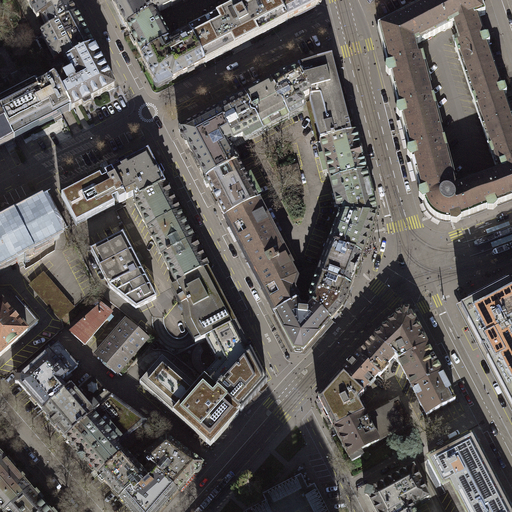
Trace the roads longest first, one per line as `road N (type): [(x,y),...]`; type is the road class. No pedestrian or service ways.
road 1 (residential): [(294,387),(148,112)]
road 2 (tertiary): [(344,10),(411,262)]
road 3 (tertiary): [(411,262),(511,463)]
road 4 (residential): [(344,10),(148,112)]
road 5 (residential): [(411,262),(294,387)]
road 6 (residential): [(148,112),(0,187)]
road 7 (residential): [(294,387),(185,511)]
road 8 (residential): [(357,511),(294,387)]
road 9 (residential): [(0,407),(90,511)]
road 10 (residential): [(148,112),(89,0)]
